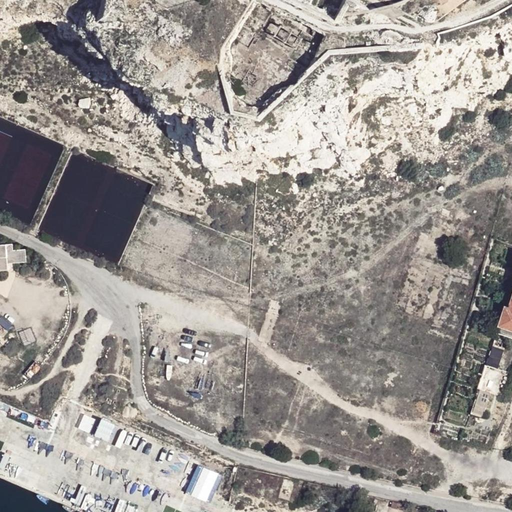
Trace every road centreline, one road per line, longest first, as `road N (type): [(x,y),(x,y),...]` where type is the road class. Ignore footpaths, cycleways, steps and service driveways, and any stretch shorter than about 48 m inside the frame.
road 1 (unclassified): [(483,511),(252,461),(163,421),(139,397),(130,321),(111,290),(0,228)]
road 2 (unknown): [(248,333),(289,370),(378,422),(472,463),(511,465)]
